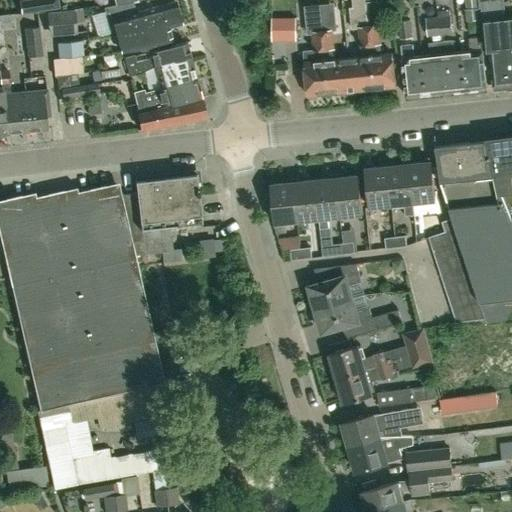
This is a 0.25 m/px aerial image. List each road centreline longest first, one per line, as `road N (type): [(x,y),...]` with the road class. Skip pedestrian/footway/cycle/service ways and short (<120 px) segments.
road 1 (residential): [(339,511),(258,237),(240,139)]
road 2 (residential): [(240,139),(511,110)]
road 3 (residential): [(0,168),(240,139)]
road 4 (residential): [(240,139),(209,0)]
